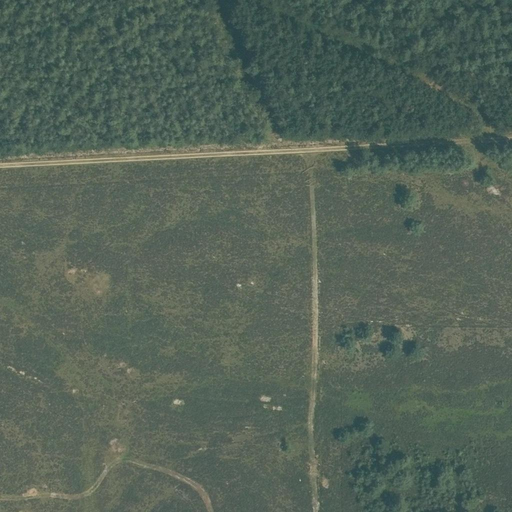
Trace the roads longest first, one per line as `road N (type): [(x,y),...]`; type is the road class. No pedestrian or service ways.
road 1 (track): [(511,138),(0,164)]
road 2 (track): [(310,150),(314,511)]
road 3 (track): [(0,498),(78,497),(125,459),(189,481),(211,511)]
